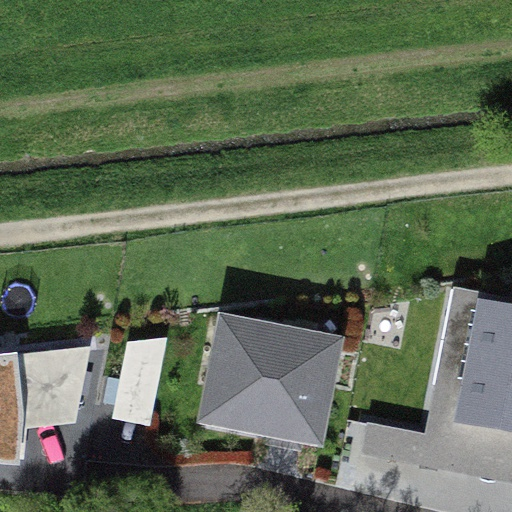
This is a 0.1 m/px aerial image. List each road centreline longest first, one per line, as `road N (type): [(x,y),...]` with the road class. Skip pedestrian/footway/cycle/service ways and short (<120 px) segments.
road 1 (track): [(0,110),(511,36)]
road 2 (track): [(0,239),(511,175)]
road 3 (residential): [(218,480),(366,511)]
